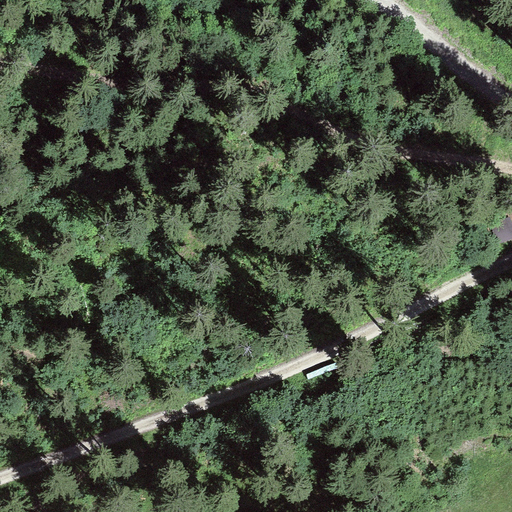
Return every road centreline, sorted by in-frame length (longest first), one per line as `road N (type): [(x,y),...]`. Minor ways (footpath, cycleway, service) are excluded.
road 1 (track): [(0,475),(259,382),(511,266)]
road 2 (track): [(511,170),(410,151),(251,92),(0,66)]
road 3 (track): [(511,87),(360,0)]
